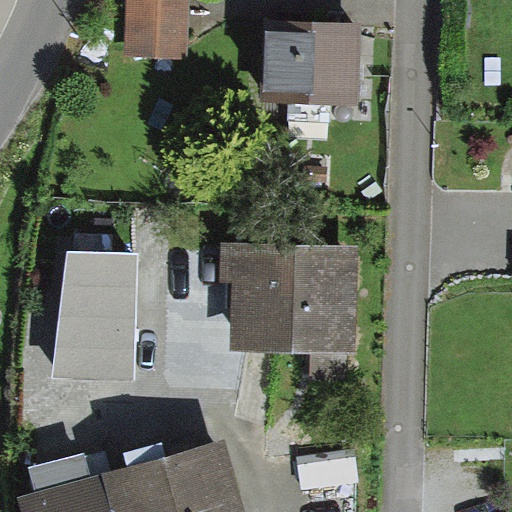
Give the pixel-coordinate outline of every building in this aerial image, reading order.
[(190,63),(190,0),(127,0),(127,62),(190,63)] [(330,114),(359,115),(362,33),(263,30),(260,112),(288,113),(330,114)] [(330,114),(288,113),(288,132),(330,133),(330,114)] [(360,365),(360,255),(222,254),(221,291),(233,291),(233,361),(314,361),(314,384),(348,385),(349,365),(360,365)] [(137,392),(140,265),(67,265),(51,389),(137,392)] [(244,511),(228,453),(166,469),(126,480),(105,487),(111,511),(244,511)] [(123,468),(126,480),(166,469),(163,457),(123,468)] [(111,511),(105,487),(93,490),(85,461),(27,477),(34,502),(15,507),(16,511),(111,511)]
